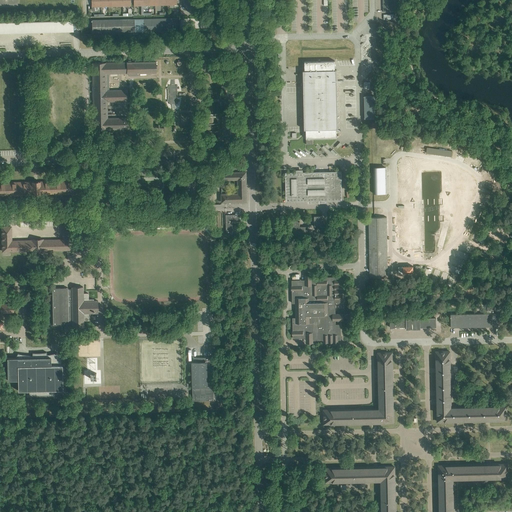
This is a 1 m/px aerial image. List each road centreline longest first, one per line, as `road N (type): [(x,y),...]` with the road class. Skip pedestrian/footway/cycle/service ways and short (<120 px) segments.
road 1 (unclassified): [(259,511),(252,207)]
road 2 (unclassified): [(391,204),(398,154),(454,160),(473,171),(479,187),(462,232),(441,255),(427,263),(390,251)]
road 3 (unclassified): [(360,205),(365,339),(511,340)]
road 4 (unknown): [(360,160),(291,154),(280,38)]
road 5 (unclassified): [(351,36),(360,205)]
road 6 (unclassified): [(252,207),(248,48)]
